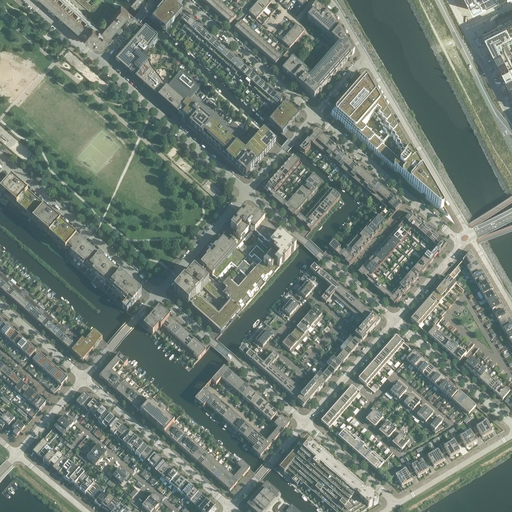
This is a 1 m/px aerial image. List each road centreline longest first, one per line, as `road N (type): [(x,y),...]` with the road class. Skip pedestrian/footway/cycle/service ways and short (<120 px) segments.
road 1 (residential): [(364,57),(470,237)]
road 2 (residential): [(305,423),(157,293)]
road 3 (residential): [(394,321),(246,191)]
road 4 (residential): [(462,243),(314,115)]
road 5 (residential): [(157,293),(9,165)]
road 6 (residential): [(83,378),(230,507)]
road 7 (residential): [(246,191),(100,62)]
road 8 (residential): [(314,115),(183,0)]
road 9 (residential): [(511,424),(394,321)]
road 10 (residential): [(511,435),(394,506)]
road 11 (residential): [(157,293),(246,191)]
road 12 (residential): [(394,506),(305,423)]
